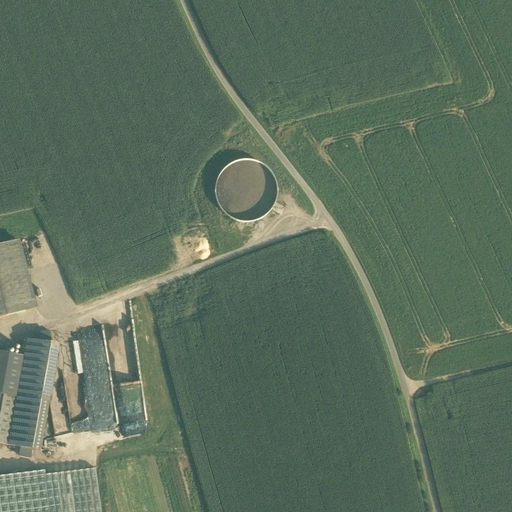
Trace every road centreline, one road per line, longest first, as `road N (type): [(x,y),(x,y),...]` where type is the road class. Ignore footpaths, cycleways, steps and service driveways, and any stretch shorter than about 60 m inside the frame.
road 1 (unclassified): [(184,0),(216,68),(331,221),(373,294),(437,511)]
road 2 (track): [(331,221),(0,337)]
